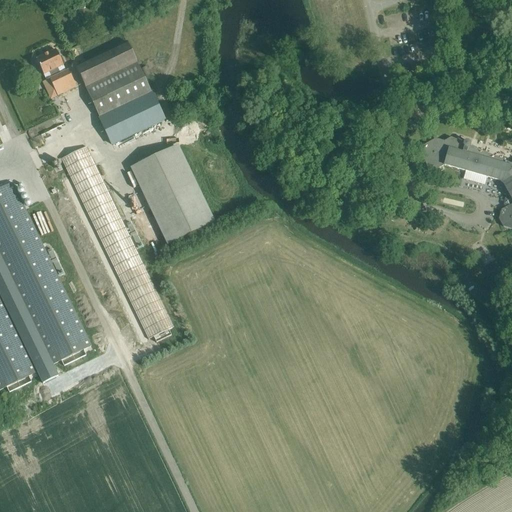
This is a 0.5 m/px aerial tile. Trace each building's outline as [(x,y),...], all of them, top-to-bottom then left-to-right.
[(75,67),(100,120),(112,145),(164,121),(126,42),(75,67)] [(76,88),(68,70),(65,71),(63,66),(56,50),(36,60),(43,75),(46,80),(48,79),(57,97),(76,88)] [(511,163),(510,164),(469,146),(469,144),(468,142),(466,141),(464,142),(463,143),(450,138),(444,142),(435,139),(427,144),(422,146),(420,155),(422,160),(423,160),(427,167),(436,170),(444,166),(502,182),(511,199),(510,199),(509,206),(501,210),(499,216),(498,219),(503,227),(511,230),(511,229),(511,163)] [(168,330),(173,327),(86,147),(61,160),(148,340),(153,337),(156,343),(171,336),(168,330)] [(177,148),(133,169),(167,244),(213,222),(177,148)] [(0,190),(0,256),(52,365),(90,346),(12,184),(0,190)] [(0,295),(42,384),(57,377),(52,365),(0,256),(0,295)] [(0,388),(35,371),(0,298),(0,388)]
